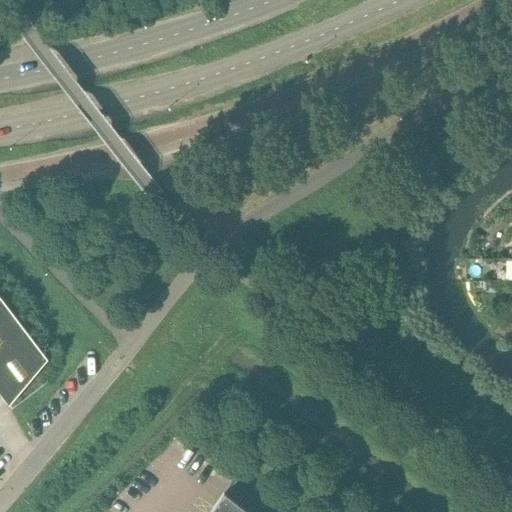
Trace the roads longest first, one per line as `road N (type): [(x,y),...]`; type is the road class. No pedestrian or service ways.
road 1 (tertiary): [(0,125),(233,66),(397,0)]
road 2 (tertiary): [(266,0),(170,37),(0,80)]
